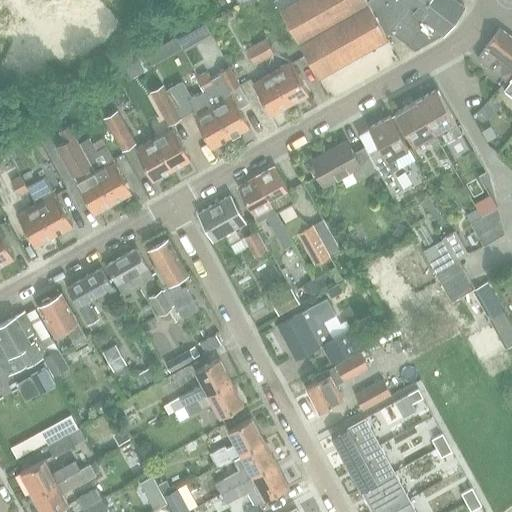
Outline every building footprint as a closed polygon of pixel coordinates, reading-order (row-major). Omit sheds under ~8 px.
[(387,38),(366,0),(274,0),(318,77),(387,38)] [(444,32),(464,5),(457,0),(366,0),(387,38),(388,38),(385,34),(391,31),(414,49),(444,32)] [(504,80),(511,69),(511,38),(498,27),(476,56),(504,80)] [(186,32),(177,36),(183,47),(191,42),(186,32)] [(266,38),(255,44),(263,58),(274,52),(266,38)] [(263,58),(255,44),(246,49),(254,63),(263,58)] [(156,49),(147,54),(153,65),(162,60),(156,49)] [(291,62),(271,72),(289,104),(308,93),(291,62)] [(206,71),(196,76),(204,90),(230,137),(250,125),(232,94),(230,90),(239,84),(228,65),(217,71),(220,76),(212,80),(206,71)] [(289,104),(271,72),(253,83),(270,114),(289,104)] [(511,75),(511,77),(503,89),(511,95),(511,75)] [(182,81),(166,90),(168,94),(180,117),(191,111),(211,147),(230,137),(204,90),(191,97),(182,81)] [(180,117),(168,94),(163,85),(150,92),(168,124),(180,117)] [(437,88),(416,100),(434,132),(447,125),(456,135),(462,132),(437,88)] [(499,107),(490,97),(479,107),(487,117),(499,107)] [(434,132),(416,100),(395,112),(413,144),(426,137),(435,147),(441,144),(434,132)] [(117,113),(105,120),(122,152),(135,144),(117,113)] [(390,114),(369,126),(357,133),(364,145),(368,152),(392,194),(404,187),(394,170),(415,158),(390,114)] [(112,201),(95,170),(79,142),(78,143),(68,124),(59,129),(65,140),(56,145),(73,175),(74,175),(76,180),(76,181),(93,212),(112,201)] [(29,125),(14,133),(20,144),(36,136),(29,125)] [(483,131),(487,139),(496,134),(491,126),(483,131)] [(172,127),(153,138),(170,169),(190,158),(172,127)] [(89,136),(79,142),(95,170),(112,201),(131,191),(105,144),(97,149),(89,136)] [(170,169),(153,138),(135,149),(152,180),(170,169)] [(377,168),(368,152),(364,145),(353,152),(346,139),(309,159),(323,185),(352,169),(357,179),(377,168)] [(274,165),(255,175),(276,212),(294,202),(274,165)] [(27,189),(19,174),(9,179),(18,194),(27,189)] [(36,203),(35,203),(53,235),(72,224),(45,175),(26,186),(36,203)] [(255,175),(237,185),(258,222),(267,217),(273,227),(281,222),(276,212),(255,175)] [(213,238),(222,232),(229,243),(239,237),(233,227),(244,220),(228,193),(197,211),(213,238)] [(53,235),(35,203),(17,214),(34,245),(53,235)] [(498,206),(481,216),(494,239),(505,233),(498,206)] [(476,209),(466,215),(470,222),(480,216),(476,209)] [(494,239),(481,216),(480,216),(470,222),(483,245),(494,239)] [(328,252),(339,246),(323,217),(298,231),(315,262),(329,255),(328,252)] [(399,226),(392,238),(401,244),(409,231),(399,226)] [(254,255),(265,249),(254,229),(243,235),(254,255)] [(444,237),(457,259),(458,258),(468,252),(455,230),(444,236),(444,237)] [(0,235),(0,262),(12,256),(0,235)] [(457,259),(444,237),(423,249),(435,271),(457,259)] [(175,278),(186,272),(166,238),(147,249),(158,268),(154,270),(181,317),(197,307),(186,288),(182,291),(175,278)] [(135,246),(104,264),(120,293),(151,275),(135,246)] [(458,258),(457,259),(435,271),(451,300),(475,286),(458,258)] [(335,266),(328,270),(335,282),(342,278),(335,266)] [(100,267),(67,286),(87,323),(98,317),(91,305),(90,306),(86,299),(107,288),(109,291),(112,288),(100,267)] [(303,284),(309,295),(319,289),(313,278),(303,284)] [(511,325),(488,281),(474,289),(505,347),(511,343),(511,325)] [(331,297),(340,292),(334,282),(325,287),(331,297)] [(269,298),(278,313),(298,301),(290,287),(269,298)] [(170,306),(160,289),(148,296),(158,313),(170,306)] [(59,293),(38,305),(54,334),(66,328),(73,340),(76,345),(86,339),(83,334),(59,293)] [(325,296),(276,323),(294,357),(321,342),(331,360),(359,345),(350,327),(346,321),(340,325),(334,313),(325,296)] [(247,304),(252,313),(266,305),(261,297),(247,304)] [(50,337),(34,309),(25,314),(34,330),(35,330),(42,342),(50,337)] [(25,314),(23,310),(0,323),(0,358),(9,373),(47,351),(42,342),(35,330),(34,330),(25,314)] [(204,351),(219,343),(213,333),(199,342),(204,351)] [(117,344),(105,351),(113,365),(125,358),(117,344)] [(43,355),(54,375),(67,367),(57,348),(43,355)] [(189,348),(163,362),(168,372),(194,357),(189,348)] [(317,379),(306,386),(319,409),(342,396),(336,384),(368,367),(360,351),(328,369),(327,368),(315,374),(317,379)] [(183,404),(230,379),(218,356),(194,369),(202,382),(178,395),(183,404)] [(29,375),(40,393),(54,385),(43,367),(29,375)] [(150,370),(138,377),(143,386),(155,380),(150,370)] [(381,378),(353,393),(361,408),(389,392),(381,378)] [(243,401),(230,379),(183,404),(188,414),(212,401),(219,414),(243,401)] [(418,388),(407,393),(412,402),(423,397),(418,388)] [(178,395),(168,401),(173,410),(174,410),(183,404),(178,395)] [(94,400),(93,406),(98,410),(103,410),(107,405),(105,399),(100,397),(94,400)] [(183,404),(174,410),(179,419),(188,414),(183,404)] [(71,414),(41,430),(48,443),(78,427),(71,414)] [(216,464),(231,456),(232,457),(264,441),(250,416),(227,429),(234,442),(226,446),(225,443),(209,451),(216,464)] [(365,416),(331,434),(331,435),(346,462),(380,444),(365,416)] [(118,443),(129,437),(123,427),(112,433),(118,443)] [(78,428),(66,434),(72,445),(84,439),(78,428)] [(442,432),(431,438),(436,447),(447,441),(442,432)] [(52,456),(72,445),(66,434),(46,445),(52,456)] [(182,445),(187,453),(197,448),(193,440),(182,445)] [(239,470),(217,482),(222,492),(276,463),(264,441),(232,457),(233,457),(239,470)] [(447,441),(436,447),(441,456),(452,450),(447,441)] [(380,444),(346,462),(361,489),(394,470),(380,444)] [(32,494),(89,463),(88,463),(78,468),(73,459),(50,472),(42,458),(19,471),(32,494)] [(94,474),(89,463),(32,494),(41,511),(51,511),(67,504),(61,492),(94,474)] [(276,463),(222,492),(227,501),(247,490),(254,503),(288,485),(276,463)] [(394,470),(361,489),(373,511),(381,511),(409,497),(394,470)] [(81,509),(101,499),(95,486),(75,497),(81,509)] [(471,487),(461,492),(466,501),(476,495),(472,486),(471,487)] [(179,488),(164,496),(171,511),(183,511),(189,509),(179,488)] [(476,495),(466,501),(471,510),(481,504),(476,495)] [(416,511),(409,497),(381,511),(416,511)] [(99,511),(107,508),(101,499),(81,509),(82,511),(99,511)]
